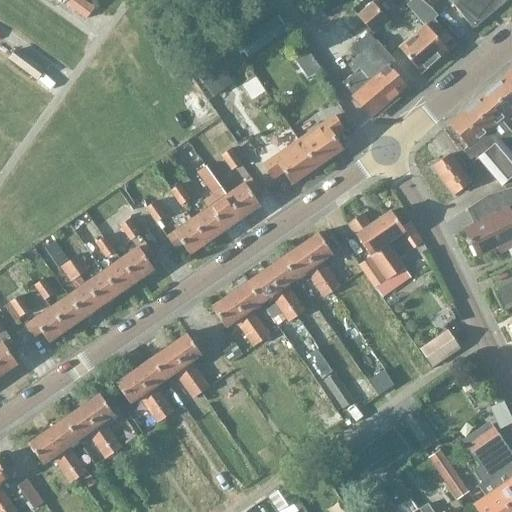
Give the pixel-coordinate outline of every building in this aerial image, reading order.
[(94,8),(82,0),(69,0),(66,6),(86,20),(94,8)] [(431,7),(422,0),(411,0),(405,5),(425,27),(400,48),(421,73),(446,52),(447,53),(457,45),(445,32),(444,33),(433,19),(437,16),(430,9),(431,7)] [(442,0),(451,3),(472,29),(504,3),(505,0),(442,0)] [(360,17),(375,34),(389,22),(374,5),(360,17)] [(259,32),(239,45),(248,58),(267,44),(287,31),(278,18),(259,32)] [(395,62),(369,31),(347,50),(354,58),(347,64),(356,74),(344,84),(356,98),(354,99),(370,118),(407,87),(390,67),(395,62)] [(44,70),(16,48),(8,58),(37,80),(44,70)] [(212,101),(231,86),(214,63),(194,78),(212,101)] [(511,70),(489,89),(509,113),(511,110),(511,70)] [(511,153),(511,133),(501,120),(509,113),(489,89),(470,106),(511,154),(511,153)] [(511,154),(470,106),(449,123),(468,146),(464,150),(474,161),(478,157),(502,185),(511,175),(511,154)] [(300,142),(317,166),(342,149),(333,136),(343,130),(335,117),(300,142)] [(317,166),(300,142),(264,166),(273,178),(284,171),(292,184),(317,166)] [(210,151),(215,166),(227,162),(222,147),(210,151)] [(434,166),(454,195),(469,184),(449,156),(434,166)] [(191,194),(206,188),(197,163),(181,169),(191,194)] [(252,187),(261,180),(252,168),(243,175),(252,187)] [(170,206),(181,200),(170,181),(159,187),(170,206)] [(169,252),(247,209),(233,183),(155,226),(169,252)] [(467,209),(474,224),(464,230),(468,240),(467,240),(469,244),(470,243),(477,257),(502,244),(505,250),(511,246),(511,219),(507,210),(511,207),(511,188),(487,196),(467,209)] [(156,215),(169,206),(160,193),(147,203),(156,215)] [(135,203),(141,219),(153,215),(147,199),(135,203)] [(363,215),(349,225),(386,278),(402,266),(387,244),(405,232),(391,212),(371,226),(363,215)] [(106,224),(121,247),(9,318),(27,345),(142,271),(133,257),(141,252),(118,216),(106,224)] [(83,240),(92,256),(102,250),(93,234),(83,240)] [(301,247),(333,294),(341,288),(322,261),(332,254),(318,235),(301,247)] [(333,294),(301,247),(282,260),(296,279),(306,273),(324,299),(333,294)] [(66,252),(48,264),(59,280),(77,269),(66,252)] [(384,280),(368,258),(357,266),(372,287),(384,280)] [(266,271),(297,318),(305,313),(286,286),(296,279),(282,260),(266,271)] [(297,318),(266,271),(248,284),(262,304),(272,297),(290,324),(297,318)] [(511,281),(494,290),(504,309),(511,304),(511,281)] [(248,284),(230,296),(262,343),(270,337),(252,311),(262,304),(248,284)] [(9,293),(0,296),(0,305),(5,318),(18,313),(9,293)] [(262,343),(230,296),(212,309),(226,328),(235,322),(254,348),(262,343)] [(446,332),(420,349),(431,366),(458,348),(446,332)] [(169,348),(201,395),(206,401),(214,395),(209,388),(208,389),(190,363),(200,356),(186,336),(169,348)] [(0,367),(13,359),(0,339),(0,367)] [(232,344),(224,350),(231,361),(240,355),(232,344)] [(169,348),(152,360),(165,381),(175,374),(193,401),(201,395),(169,348)] [(152,360),(134,372),(166,420),(174,414),(156,387),(165,381),(152,360)] [(473,391),(485,383),(475,368),(462,376),(473,391)] [(166,420),(134,372),(116,385),(130,405),(139,399),(158,425),(166,420)] [(353,401),(334,373),(323,381),(341,409),(353,401)] [(346,385),(354,399),(366,392),(358,378),(346,385)] [(82,408),(114,456),(122,451),(103,424),(114,417),(100,396),(82,408)] [(64,421),(78,441),(88,435),(107,461),(114,456),(82,408),(64,421)] [(436,440),(416,409),(403,418),(423,449),(436,440)] [(463,451),(488,432),(478,418),(452,438),(463,451)] [(64,421),(47,433),(79,481),(87,475),(68,448),(78,441),(64,421)] [(372,441),(389,465),(409,452),(392,427),(372,441)] [(79,481),(47,433),(28,445),(43,466),(53,459),(71,486),(79,481)] [(505,506),(509,511),(511,511),(511,454),(498,435),(470,454),(479,468),(481,467),(507,505),(505,506)] [(389,465),(372,441),(360,449),(376,474),(389,465)] [(0,467),(0,505),(4,511),(16,511),(0,487),(0,484),(8,479),(0,467)] [(481,467),(479,468),(473,473),(480,483),(475,486),(484,499),(475,505),(479,511),(509,511),(505,506),(507,505),(481,467)] [(455,474),(443,482),(456,501),(468,492),(456,473),(455,474)] [(16,476),(4,484),(20,506),(31,498),(16,476)] [(285,486),(267,498),(277,511),(295,501),(285,486)]
